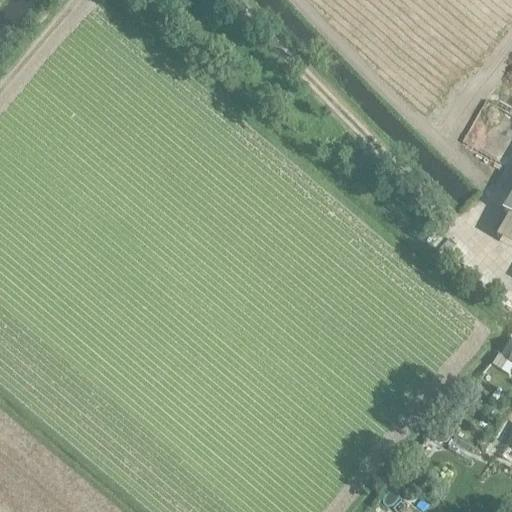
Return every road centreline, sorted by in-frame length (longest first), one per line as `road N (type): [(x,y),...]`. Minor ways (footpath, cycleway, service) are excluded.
road 1 (track): [(234,0),(511,281)]
road 2 (track): [(0,95),(86,0)]
